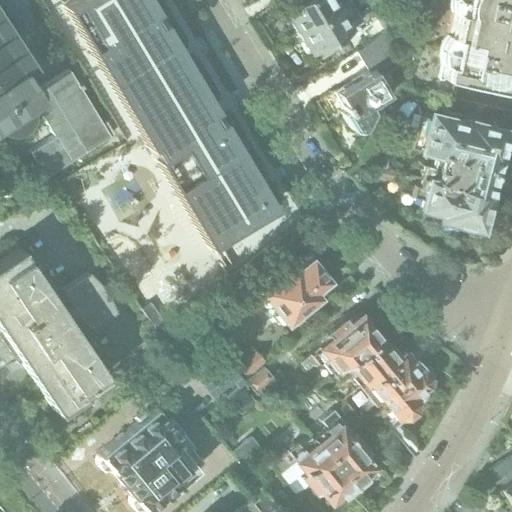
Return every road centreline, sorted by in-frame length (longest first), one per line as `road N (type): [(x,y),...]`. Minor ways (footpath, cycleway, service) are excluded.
road 1 (residential): [(209,0),(335,204),(384,260),(496,352)]
road 2 (residential): [(496,352),(464,439),(410,511)]
